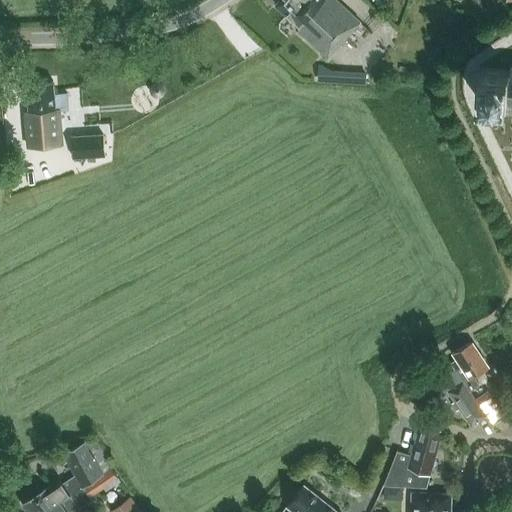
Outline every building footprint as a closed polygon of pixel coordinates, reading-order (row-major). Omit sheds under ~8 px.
[(278,0),(275,4),(299,26),(297,29),(328,56),(360,21),(337,0),(278,0)] [(511,63),(511,64),(510,70),(479,68),(477,99),(508,101),(508,106),(511,106),(511,63)] [(331,80),(331,72),(321,66),(318,66),(318,82),(331,82),(331,80)] [(354,75),(354,83),(365,83),(365,74),(354,73),(354,75)] [(67,92),(54,93),(53,80),(27,82),(29,111),(25,111),(28,147),(62,144),(59,111),(68,110),(67,92)] [(160,81),(158,80),(155,81),(153,82),(152,83),(151,84),(150,85),(149,86),(149,88),(149,89),(149,91),(149,92),(150,93),(150,94),(152,96),(153,97),(155,98),(158,98),(160,98),(162,97),(164,96),(164,95),(165,94),(166,92),(166,90),(166,89),(166,87),(165,85),(164,84),(164,83),(162,82),(161,81),(160,81)] [(105,155),(104,133),(71,136),(73,157),(105,155)] [(458,367),(472,389),(478,385),(473,376),(488,367),(472,342),(446,355),(455,368),(458,367)] [(469,391),(472,389),(458,367),(455,368),(434,382),(443,395),(448,391),(454,401),(451,403),(456,411),(459,408),(471,426),(485,416),(475,400),(469,391)] [(485,416),(491,425),(503,417),(488,392),(475,400),(485,416)] [(383,484),(403,486),(407,474),(416,476),(418,470),(430,474),(443,429),(420,422),(411,454),(397,450),(383,484)] [(45,511),(102,474),(102,473),(84,441),(64,453),(76,474),(62,483),(59,479),(51,485),(50,485),(23,503),(28,511),(45,511)] [(79,511),(81,511),(79,507),(92,499),(89,495),(104,486),(106,488),(120,479),(112,467),(102,473),(102,474),(45,511),(79,511)] [(338,511),(304,485),(282,511),(338,511)] [(412,491),(411,511),(450,511),(451,493),(412,491)] [(110,510),(111,511),(141,511),(130,496),(110,510)]
